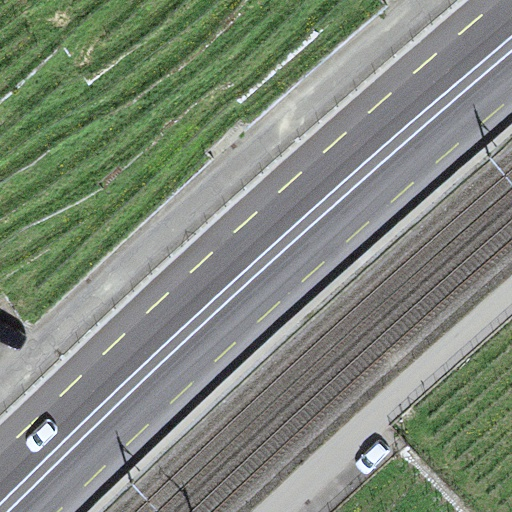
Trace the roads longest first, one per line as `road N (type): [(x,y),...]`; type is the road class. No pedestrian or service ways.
road 1 (primary): [(511,35),(271,243),(0,501)]
road 2 (track): [(400,0),(0,367)]
road 3 (residential): [(299,511),(511,311)]
